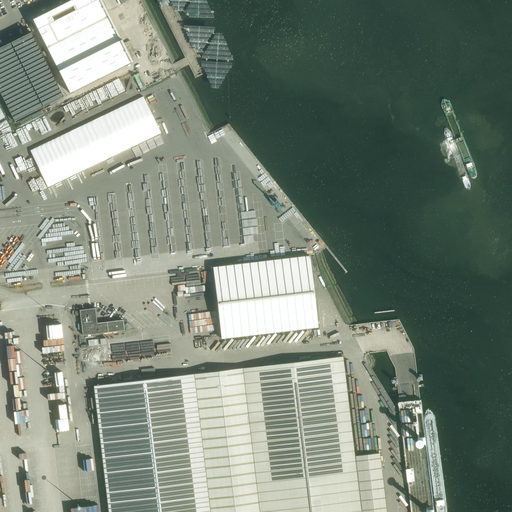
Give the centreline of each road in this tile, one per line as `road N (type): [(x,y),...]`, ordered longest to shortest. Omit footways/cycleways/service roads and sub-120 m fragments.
road 1 (unknown): [(46,300),(60,437)]
road 2 (unknown): [(20,313),(33,441)]
